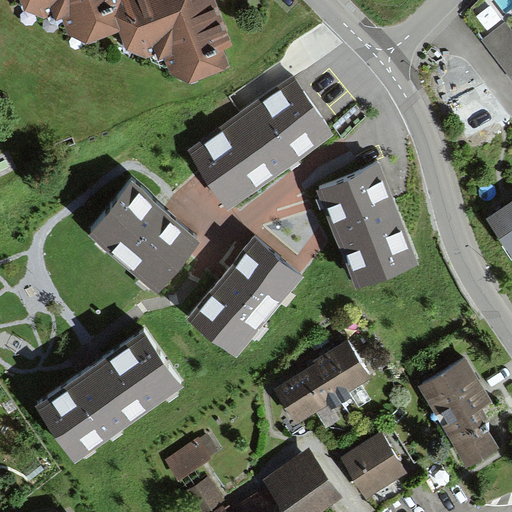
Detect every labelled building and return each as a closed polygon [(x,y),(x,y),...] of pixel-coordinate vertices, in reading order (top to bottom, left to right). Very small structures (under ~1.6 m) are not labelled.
[(23,0),(25,6),(88,36),(119,23),(129,47),(147,53),(162,46),(173,72),(193,77),(231,63),(225,46),(236,42),(219,0),(23,0)] [(511,33),(502,20),(482,35),(511,75),(511,73),(511,33)] [(333,140),(291,79),(189,149),(231,210),(333,140)] [(419,259),(379,159),(314,185),(354,285),(419,259)] [(203,241),(130,185),(89,238),(162,294),(203,241)] [(511,199),(487,216),(510,251),(511,249),(511,199)] [(303,275),(255,236),(188,317),(235,356),(303,275)] [(183,378),(145,327),(37,406),(75,457),(183,378)] [(326,357),(315,364),(336,397),(368,377),(347,343),(326,357)] [(465,353),(419,383),(466,460),(495,441),(487,392),(465,353)] [(306,369),(274,390),(295,423),(336,397),(315,364),(306,369)] [(368,444),(344,458),(368,498),(406,476),(382,436),(368,444)] [(194,438),(165,457),(178,477),(207,459),(194,438)] [(447,450),(424,465),(437,486),(460,471),(447,450)] [(226,511),(224,508),(218,511),(311,511),(332,498),(304,456),(265,482),(269,487),(231,511),(226,511)] [(203,481),(184,493),(195,510),(214,498),(203,481)]
